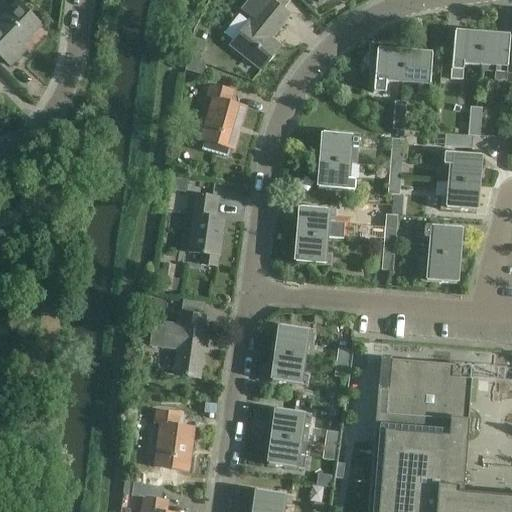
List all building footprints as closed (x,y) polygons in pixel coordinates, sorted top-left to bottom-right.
[(249,0),(241,10),(251,19),(230,46),(261,71),(278,48),(268,40),(288,15),(268,0),(249,0)] [(21,45),(40,26),(17,4),(0,20),(0,57),(8,66),(25,49),(21,45)] [(453,35),(450,70),(449,80),(461,81),(463,65),(478,67),(481,38),(453,35)] [(481,38),(478,67),(494,68),(494,74),(493,80),(505,82),(508,40),(481,38)] [(385,84),(400,85),(403,55),(375,53),(372,89),(384,90),(385,84)] [(403,55),(400,85),(417,86),(416,92),(428,93),(431,57),(403,55)] [(212,99),(200,141),(203,142),(201,151),(226,158),(229,150),(232,151),(244,110),(230,106),(233,94),(209,87),(206,98),(212,99)] [(393,102),(392,116),(404,117),(405,103),(393,102)] [(469,108),(468,123),(480,124),(481,109),(469,108)] [(404,117),(392,116),(391,130),(403,131),(404,117)] [(480,124),(468,123),(467,136),(479,137),(480,124)] [(321,135),(319,163),(349,166),(350,150),(355,150),(356,138),(321,135)] [(389,141),(388,155),(400,156),(401,142),(389,141)] [(388,155),(387,169),(399,170),(400,156),(388,155)] [(449,167),(448,183),(476,185),(478,158),(444,155),(443,167),(449,167)] [(349,166),(319,163),(317,191),(352,194),(353,182),(347,181),(349,166)] [(387,169),(386,183),(398,184),(399,170),(387,169)] [(70,195),(36,177),(15,212),(48,230),(70,195)] [(398,184),(386,183),(385,197),(397,197),(398,184)] [(476,185),(448,183),(447,200),(440,199),(439,211),(474,213),(476,185)] [(217,258),(222,221),(211,219),(213,199),(195,196),(187,254),(200,256),(199,265),(214,268),(216,258),(217,258)] [(299,210),(297,238),(326,240),(327,224),(333,225),(334,213),(299,210)] [(385,216),(384,231),(395,232),(396,217),(385,216)] [(415,239),(423,239),(429,240),(428,256),(457,258),(459,230),(416,227),(415,239)] [(384,231),(383,245),(394,245),(395,232),(384,231)] [(326,240),(297,238),(295,266),(330,269),(331,255),(325,255),(326,240)] [(383,245),(381,258),(393,259),(394,245),(383,245)] [(457,258),(428,256),(427,271),(420,271),(419,283),(455,286),(457,258)] [(393,259),(381,258),(380,271),(392,272),(393,259)] [(169,292),(173,265),(161,263),(157,290),(169,292)] [(162,316),(164,302),(153,300),(151,314),(162,316)] [(148,346),(162,348),(178,350),(174,376),(198,380),(202,345),(205,345),(206,332),(202,331),(204,318),(177,314),(175,328),(151,324),(148,346)] [(279,328),(275,355),(303,359),(305,344),(312,344),(314,332),(279,328)] [(337,350),(335,364),(346,365),(348,351),(337,350)] [(303,359),(275,355),(271,383),(306,388),(308,376),(300,375),(303,359)] [(511,511),(511,501),(461,497),(472,368),(379,360),(366,511),(511,511)] [(346,365),(335,364),(333,377),(344,379),(346,365)] [(275,411),(271,439),(299,443),(302,427),(308,428),(310,416),(275,411)] [(187,473),(193,430),(177,428),(179,415),(155,412),(153,425),(159,426),(153,468),(187,473)] [(326,432),(324,447),(335,448),(337,434),(326,432)] [(299,443),(271,439),(267,467),(302,472),(303,461),(297,460),(299,443)] [(335,448),(324,447),(322,460),(333,461),(335,448)] [(256,493),(253,511),(282,511),(283,509),(289,510),(290,498),(256,493)] [(165,511),(167,502),(143,499),(141,511),(144,511),(165,511)]
